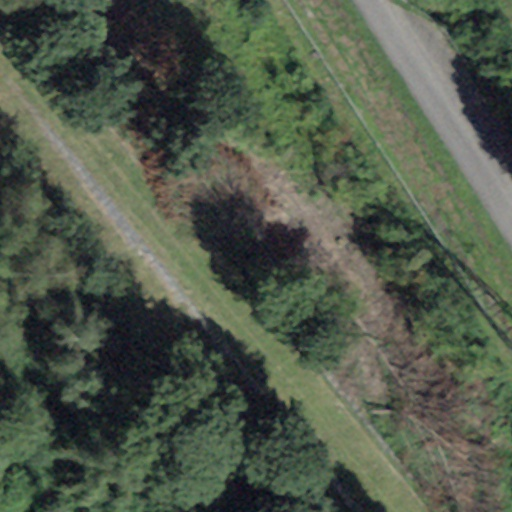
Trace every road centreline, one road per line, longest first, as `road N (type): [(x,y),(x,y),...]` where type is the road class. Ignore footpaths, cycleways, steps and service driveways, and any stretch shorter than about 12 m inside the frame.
road 1 (unknown): [(393,511),(0,34)]
road 2 (unclassified): [(369,0),(511,223)]
